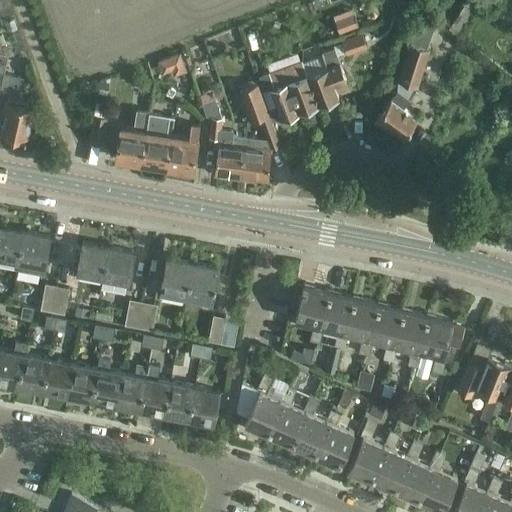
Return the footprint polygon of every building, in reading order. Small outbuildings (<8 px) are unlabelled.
[(416,22),(397,80),(416,86),(429,48),(426,47),(433,28),(416,22)] [(305,60),(303,61),(307,73),(318,104),(338,97),(338,94),(349,90),(346,80),(340,61),(339,62),(333,46),(321,51),(322,54),(305,60)] [(301,58),(269,70),(275,85),(286,81),(287,81),(298,112),(318,104),(307,73),(303,61),(301,58)] [(269,70),(258,74),(263,89),(269,87),(281,118),(298,112),(287,81),(286,81),(275,85),(269,70)] [(3,72),(0,85),(0,93),(8,96),(0,129),(0,131),(26,138),(34,101),(19,97),(23,76),(3,72)] [(396,89),(373,120),(388,131),(391,128),(402,136),(416,117),(402,107),(409,98),(416,86),(397,80),(396,89)] [(268,113),(257,82),(239,89),(250,120),(259,117),(268,113)] [(202,102),(201,102),(206,115),(211,116),(209,136),(218,137),(219,137),(220,129),(221,117),(214,98),(202,102)] [(120,125),(114,156),(141,160),(146,129),(146,125),(149,111),(136,109),(133,127),(120,125)] [(149,111),(146,125),(155,126),(157,112),(149,111)] [(245,135),(241,175),(267,178),(270,148),(270,147),(279,144),(268,113),(259,117),(267,138),(266,138),(245,135)] [(93,116),(89,140),(101,143),(106,118),(104,118),(93,116)] [(171,134),(166,165),(192,169),(197,138),(199,124),(190,122),(188,136),(171,134)] [(146,129),(141,160),(166,165),(171,134),(154,131),(155,126),(146,125),(146,129)] [(217,142),(214,172),(241,175),(245,135),(231,134),(231,130),(220,129),(219,137),(218,137),(217,142)] [(0,224),(0,264),(16,268),(24,229),(0,224)] [(24,229),(16,268),(42,273),(49,234),(24,229)] [(82,240),(76,270),(102,275),(108,245),(82,240)] [(102,275),(100,287),(125,291),(128,280),(133,249),(108,245),(102,275)] [(160,289),(185,294),(192,260),(167,256),(160,289)] [(192,260),(185,294),(211,299),(217,265),(192,260)] [(45,281),(40,307),(51,309),(56,283),(45,281)] [(56,283),(51,309),(63,311),(68,286),(56,283)] [(308,339),(319,342),(323,326),(319,325),(328,289),(303,283),(294,319),(312,323),(308,339)] [(323,326),(319,342),(323,326),(337,330),(333,345),(343,347),(347,332),(344,331),(352,295),(328,289),(319,325),(323,326)] [(347,332),(361,336),(358,351),(368,353),(372,338),(368,337),(377,301),(352,295),(344,331),(347,332)] [(129,297),(124,323),(136,326),(141,300),(129,297)] [(141,300),(136,326),(152,329),(157,303),(141,300)] [(372,338),(386,342),(382,357),(392,360),(396,344),(392,343),(401,307),(377,301),(368,337),(372,338)] [(30,318),(32,307),(22,305),(20,316),(30,318)] [(396,344),(410,347),(406,363),(417,366),(421,350),(417,349),(425,313),(401,307),(392,343),(396,344)] [(44,325),(54,327),(56,315),(46,313),(44,325)] [(421,350),(417,366),(421,350),(435,354),(431,369),(441,372),(445,355),(443,355),(451,319),(425,313),(417,349),(421,350)] [(213,314),(208,339),(220,341),(225,316),(213,314)] [(56,315),(54,327),(64,329),(66,317),(56,315)] [(92,334),(101,336),(104,324),(94,322),(92,334)] [(104,324),(101,336),(112,338),(114,326),(104,324)] [(141,343),(151,345),(153,333),(143,331),(141,343)] [(153,333),(151,345),(160,347),(163,335),(153,333)] [(0,379),(18,383),(24,352),(26,342),(15,340),(13,349),(0,347),(0,379)] [(191,340),(189,352),(199,354),(201,342),(191,340)] [(201,342),(199,354),(209,356),(211,344),(201,342)] [(24,352),(18,383),(42,387),(48,356),(24,352)] [(487,396),(482,408),(479,416),(488,420),(492,411),(493,407),(511,364),(487,354),(482,366),(468,361),(456,389),(470,395),(473,386),(494,395),(492,398),(487,396)] [(48,356),(42,387),(66,392),(72,361),(48,356)] [(96,365),(90,397),(114,401),(120,370),(106,367),(108,359),(97,357),(96,365)] [(72,361),(66,392),(90,397),(96,365),(72,361)] [(145,375),(139,406),(163,411),(170,379),(157,377),(159,364),(148,362),(147,367),(145,375)] [(493,407),(492,411),(496,413),(501,401),(508,404),(510,400),(511,400),(511,364),(493,407)] [(120,370),(114,401),(139,406),(145,375),(147,367),(136,365),(135,373),(120,370)] [(282,400),(268,433),(291,444),(306,410),(302,409),(302,408),(289,402),(299,381),(304,379),(307,371),(297,367),(289,385),(286,383),(279,398),(279,399),(282,400)] [(237,411),(247,416),(244,423),(268,433),(282,400),(279,399),(279,398),(266,392),(272,377),(263,373),(256,389),(241,382),(237,411)] [(170,379),(163,411),(188,415),(194,384),(170,379)] [(194,384),(188,415),(213,420),(219,389),(194,384)] [(306,410),(291,444),(314,454),(329,420),(325,419),(326,418),(312,412),(319,397),(309,393),(302,408),(302,409),(306,410)] [(329,420),(314,454),(338,464),(353,430),(335,422),(342,408),(332,404),(326,418),(325,419),(329,420)] [(347,468),(371,479),(386,446),(382,444),(383,443),(369,437),(376,423),(366,419),(359,434),(362,435),(347,468)] [(386,446),(371,479),(394,489),(409,456),(405,454),(406,453),(393,448),(399,433),(389,429),(383,443),(382,444),(386,446)] [(409,456),(394,489),(417,499),(432,466),(429,464),(429,463),(416,458),(422,443),(412,439),(406,453),(405,454),(409,456)] [(432,466),(417,499),(441,509),(456,475),(438,468),(445,453),(435,449),(429,463),(429,464),(432,466)] [(465,480),(451,511),(480,511),(489,491),(486,489),(473,483),(485,454),(475,450),(463,479),(465,480)] [(489,491),(480,511),(506,511),(511,502),(511,500),(509,500),(509,499),(496,493),(502,479),(492,474),(486,489),(489,491)] [(98,511),(100,507),(70,494),(62,511),(98,511)]
